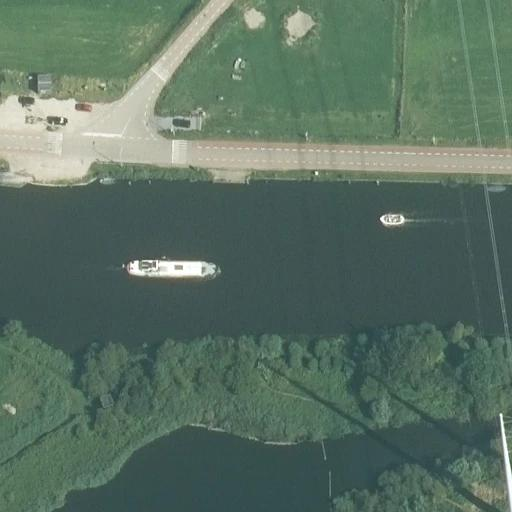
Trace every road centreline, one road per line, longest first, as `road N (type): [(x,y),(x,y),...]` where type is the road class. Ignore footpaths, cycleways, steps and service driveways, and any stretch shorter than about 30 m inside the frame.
road 1 (tertiary): [(511,162),(119,150)]
road 2 (tertiary): [(119,150),(136,101),(227,0)]
